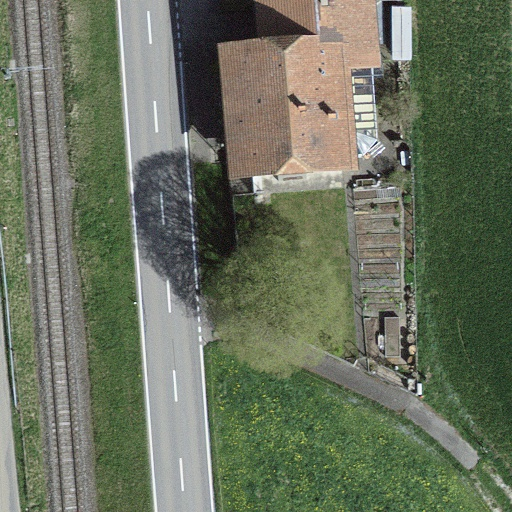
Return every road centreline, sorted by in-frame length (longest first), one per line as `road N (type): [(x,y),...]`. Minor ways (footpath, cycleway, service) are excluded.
road 1 (secondary): [(191,511),(153,0)]
road 2 (track): [(177,326),(248,324),(410,409),(511,506)]
